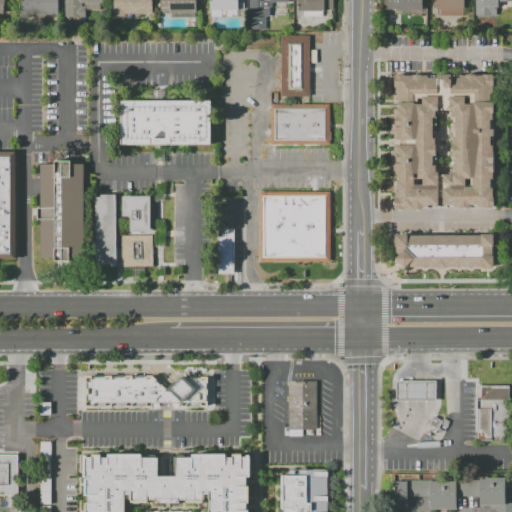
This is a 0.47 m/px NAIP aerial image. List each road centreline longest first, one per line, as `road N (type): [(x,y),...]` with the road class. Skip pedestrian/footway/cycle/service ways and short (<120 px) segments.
road 1 (primary): [(363,304),(0,303)]
road 2 (primary): [(178,340),(363,340)]
road 3 (primary): [(0,342),(178,340)]
road 4 (tertiary): [(363,340),(364,491)]
road 5 (primary): [(511,303),(363,304)]
road 6 (primary): [(363,340),(511,340)]
road 7 (tertiary): [(361,0),(362,141)]
